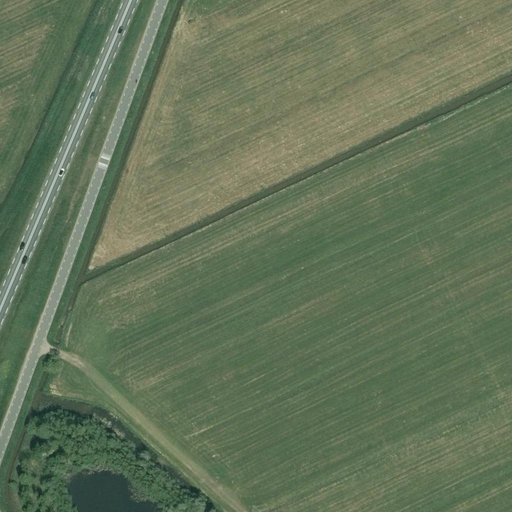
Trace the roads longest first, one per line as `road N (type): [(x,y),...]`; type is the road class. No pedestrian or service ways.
road 1 (unclassified): [(0,450),(162,0)]
road 2 (primary): [(0,312),(133,0)]
